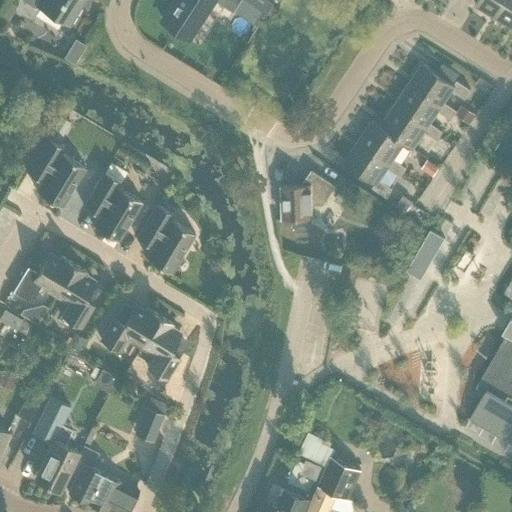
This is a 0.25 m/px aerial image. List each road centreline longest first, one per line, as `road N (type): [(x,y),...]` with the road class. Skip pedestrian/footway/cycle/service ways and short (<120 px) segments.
road 1 (residential): [(4,259),(31,212),(206,319),(206,340),(142,511)]
road 2 (residential): [(258,122),(291,138),(320,133),(388,38),(410,21),(439,27),(511,72)]
road 3 (residential): [(238,511),(258,469),(304,291)]
road 4 (residential): [(2,500),(74,337),(118,361)]
road 5 (residential): [(123,0),(123,28),(137,46),(258,122)]
